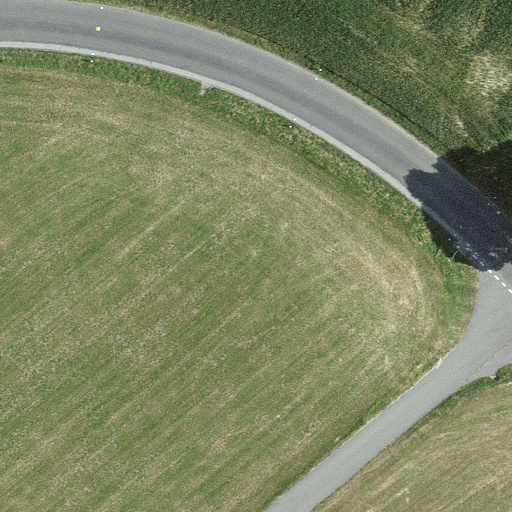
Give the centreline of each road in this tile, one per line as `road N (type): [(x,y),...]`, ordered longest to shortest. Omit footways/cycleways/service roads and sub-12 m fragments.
road 1 (tertiary): [(511,253),(368,133),(263,73),(149,36),(0,19)]
road 2 (track): [(299,511),(511,334)]
